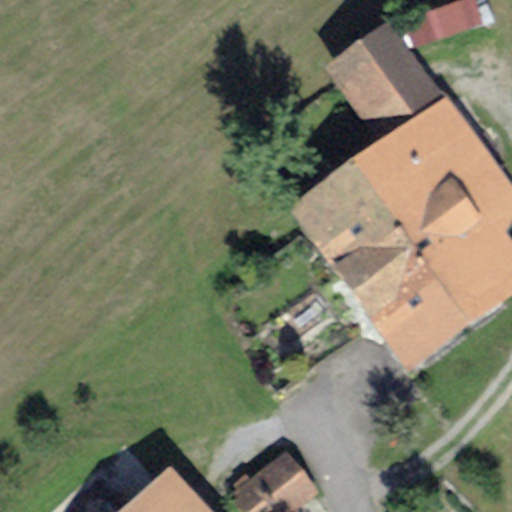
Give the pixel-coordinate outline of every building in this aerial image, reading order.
[(418,37),(488,16),(483,0),(436,0),(409,8),(418,37)] [(393,33),(330,76),(383,153),(446,110),(393,33)] [(511,211),(511,205),(454,128),(329,221),(418,340),(511,269),(511,262),(488,230),(511,211)] [(282,464),(237,500),(246,511),(288,511),(308,497),(282,464)] [(183,511),(173,500),(160,511),(183,511)]
